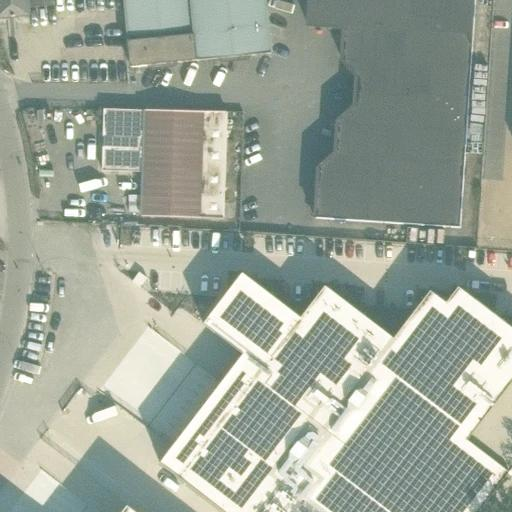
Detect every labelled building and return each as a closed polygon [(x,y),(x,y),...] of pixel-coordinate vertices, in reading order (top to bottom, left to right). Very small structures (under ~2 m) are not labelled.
[(53,6),(53,4),(52,0),(0,0),(0,18),(29,15),(28,8),(53,6)] [(123,0),(130,67),(271,54),(265,0),(123,0)] [(308,0),(307,26),(343,28),(473,37),(475,0),(308,0)] [(469,100),(473,37),(343,28),(341,60),(356,77),(355,92),(469,100)] [(464,163),(469,100),(355,92),(354,107),(337,122),(335,154),(464,163)] [(228,114),(124,111),(104,110),(102,171),(143,172),(141,216),(224,219),(228,114)] [(460,229),(464,163),(335,154),(318,169),(314,219),(315,220),(315,219),(460,229)] [(241,356),(159,464),(221,511),(478,511),(511,469),(511,327),(458,286),(446,302),(429,289),(392,338),(324,286),(300,317),(242,273),(202,325),(241,356)]
